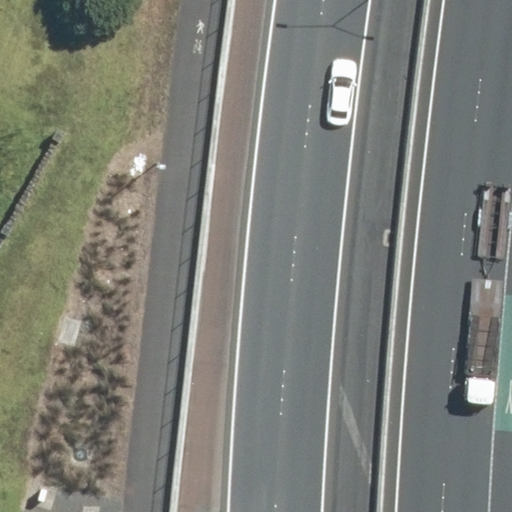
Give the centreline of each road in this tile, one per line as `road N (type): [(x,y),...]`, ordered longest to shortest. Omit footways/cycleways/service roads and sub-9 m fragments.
road 1 (motorway): [(479,0),(429,511)]
road 2 (motorway): [(258,511),(304,0)]
